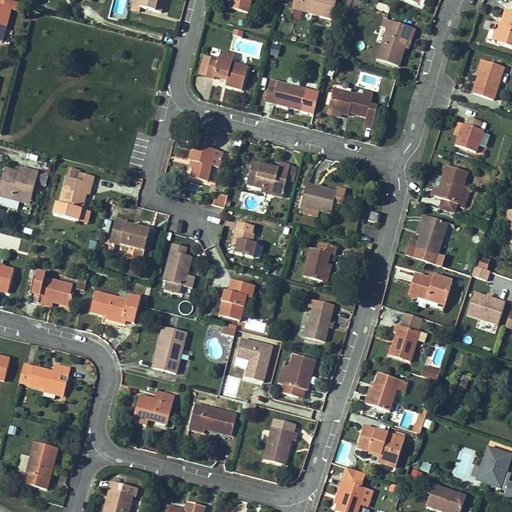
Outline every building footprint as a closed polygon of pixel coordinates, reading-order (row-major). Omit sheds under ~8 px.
[(0,0),(0,42),(2,43),(10,9),(19,12),(21,4),(4,0),(0,0)] [(134,0),(133,8),(132,10),(140,12),(141,8),(161,13),(164,0),(134,0)] [(248,13),(251,0),(231,0),(230,8),(248,13)] [(336,0),(294,0),(292,9),(332,19),(336,0)] [(390,7),(378,4),(376,10),(388,13),(390,7)] [(495,42),(511,47),(511,12),(506,10),(501,25),(495,42)] [(382,28),(388,30),(377,60),(398,67),(409,36),(412,37),(414,30),(385,20),(382,28)] [(495,42),(501,25),(498,24),(492,41),(495,42)] [(235,31),(233,36),(242,39),(243,33),(235,31)] [(271,45),(270,56),(278,57),(279,45),(271,45)] [(248,68),(232,64),(234,56),(221,53),(219,60),(211,58),(211,59),(206,76),(206,77),(214,80),(215,77),(215,75),(228,78),(227,80),(225,86),(242,90),(248,68)] [(206,76),(211,59),(204,57),(200,75),(206,76)] [(486,62),(484,61),(480,60),(477,72),(480,74),(482,74),(486,62)] [(504,68),(486,62),(482,74),(480,74),(473,94),(493,101),(504,68)] [(332,78),(336,69),(332,67),(328,76),(332,78)] [(365,75),(364,82),(379,86),(381,80),(365,75)] [(307,90),(280,83),(280,82),(271,79),(265,102),(302,111),(307,90)] [(373,95),(363,93),(362,97),(333,90),(328,111),(329,111),(342,114),(349,116),(349,114),(367,118),(364,127),(372,129),(377,108),(370,106),(373,95)] [(476,153),(478,146),(483,132),(479,130),(482,123),(469,118),(467,126),(463,125),(459,137),(456,146),(476,153)] [(459,137),(463,125),(459,123),(455,135),(459,137)] [(210,130),(198,127),(194,142),(206,146),(210,130)] [(219,168),(223,153),(193,145),(189,161),(195,163),(191,178),(207,183),(211,166),(219,168)] [(280,164),(279,170),(252,164),(247,185),(263,189),(273,191),(272,195),(282,198),(287,180),(289,173),(290,166),(280,164)] [(447,166),(443,178),(439,190),(437,189),(434,197),(442,200),(439,209),(455,214),(455,212),(468,173),(447,166)] [(21,168),(19,173),(18,177),(16,176),(17,172),(5,169),(0,186),(0,196),(0,197),(0,198),(0,205),(17,210),(20,202),(30,205),(38,173),(21,168)] [(53,215),(78,222),(82,210),(89,184),(92,185),(94,177),(80,174),(80,171),(69,169),(60,204),(56,203),(53,215)] [(289,173),(287,180),(293,182),(295,175),(289,173)] [(48,178),(40,175),(37,184),(45,187),(48,178)] [(439,190),(443,178),(438,176),(431,196),(434,197),(437,189),(439,190)] [(188,192),(199,195),(200,188),(190,185),(188,192)] [(306,185),(301,206),(319,211),(331,214),(334,203),(342,205),(346,191),(338,189),(337,193),(306,185)] [(463,189),(458,204),(465,207),(470,191),(463,189)] [(216,200),(214,206),(224,209),(227,198),(221,197),(216,200)] [(319,211),(301,206),(299,213),(318,218),(319,211)] [(82,210),(78,222),(89,225),(92,213),(82,210)] [(377,224),(380,215),(371,212),(368,221),(377,224)] [(423,216),(420,223),(424,224),(420,236),(416,249),(437,256),(448,224),(423,216)] [(479,217),(477,222),(488,225),(490,220),(479,217)] [(142,261),(148,240),(150,241),(153,232),(126,225),(127,222),(116,219),(110,243),(135,249),(132,259),(142,261)] [(108,234),(111,222),(105,220),(102,232),(108,234)] [(237,223),(233,239),(239,241),(235,254),(261,261),(264,247),(257,246),(257,245),(252,244),(255,235),(253,235),(255,227),(237,223)] [(320,244),(318,251),(310,249),(303,277),(323,282),(330,254),(334,255),(336,248),(320,244)] [(195,278),(187,276),(192,258),(184,256),(187,248),(173,245),(163,281),(166,282),(164,289),(180,294),(182,287),(192,289),(195,278)] [(416,249),(408,246),(404,256),(443,268),(446,259),(437,256),(416,249)] [(489,261),(478,257),(475,267),(486,271),(489,261)] [(0,291),(8,294),(14,270),(5,268),(6,266),(3,265),(4,260),(0,258),(0,291)] [(327,264),(323,282),(326,283),(331,265),(327,264)] [(486,282),(489,273),(475,268),(472,277),(486,282)] [(79,281),(80,277),(59,272),(59,275),(65,276),(64,277),(79,281)] [(30,302),(39,304),(40,299),(53,303),(70,307),(73,296),(70,296),(73,286),(45,279),(46,275),(37,273),(30,302)] [(511,299),(511,279),(492,273),(486,291),(511,299)] [(445,306),(452,282),(434,276),(433,281),(428,279),(415,275),(409,295),(412,301),(418,298),(445,306)] [(87,279),(80,277),(79,281),(77,288),(85,290),(87,279)] [(232,281),(229,293),(225,292),(219,316),(240,322),(246,298),(251,299),(254,286),(232,281)] [(124,321),(134,324),(141,300),(130,297),(130,295),(122,293),(120,299),(95,293),(90,312),(107,317),(124,321)] [(467,316),(481,320),(498,326),(505,303),(474,293),(467,316)] [(325,343),(329,329),(335,306),(304,299),(302,305),(312,308),(305,338),(325,343)] [(390,356),(410,363),(420,333),(418,333),(423,320),(405,314),(401,327),(396,325),(394,333),(397,334),(390,356)] [(163,328),(159,346),(161,347),(157,361),(155,361),(153,369),(176,375),(187,334),(163,328)] [(222,335),(234,338),(235,331),(223,328),(222,335)] [(262,382),(271,348),(239,340),(234,359),(246,362),(243,377),(262,382)] [(425,364),(439,368),(446,349),(432,344),(425,364)] [(307,392),(309,383),(307,383),(310,373),(312,374),(315,361),(293,355),(290,369),(283,367),(278,384),(283,385),(281,394),(303,399),(305,391),(307,392)] [(10,360),(0,357),(0,380),(4,382),(10,360)] [(50,372),(24,365),(20,383),(45,390),(43,397),(55,400),(56,396),(56,392),(64,394),(70,369),(55,365),(53,373),(52,374),(50,374),(50,372)] [(425,378),(437,382),(440,373),(428,369),(425,378)] [(493,371),(491,377),(499,380),(502,374),(493,371)] [(389,412),(396,390),(400,381),(378,374),(371,397),(369,396),(366,404),(389,412)] [(461,376),(455,390),(462,393),(468,379),(461,376)] [(425,386),(435,389),(437,382),(427,379),(425,386)] [(407,383),(400,381),(396,390),(404,393),(407,383)] [(156,393),(154,400),(140,397),(133,422),(143,424),(144,419),(148,420),(167,425),(170,415),(168,414),(170,405),(172,406),(175,397),(156,393)] [(231,436),(237,416),(195,405),(189,430),(204,434),(205,429),(231,436)] [(414,426),(412,432),(420,435),(428,410),(425,409),(423,415),(419,414),(415,427),(414,426)] [(295,426),(274,420),(272,428),(293,433),(295,426)] [(357,448),(370,452),(381,455),(380,458),(379,463),(396,468),(405,440),(364,427),(357,448)] [(10,428),(8,434),(15,436),(17,430),(10,428)] [(298,434),(293,433),(272,428),(264,460),(285,466),(292,440),(296,441),(298,434)] [(35,443),(31,458),(21,455),(16,472),(26,475),(25,477),(19,475),(17,483),(46,490),(48,480),(49,481),(51,473),(49,472),(52,462),(54,462),(58,449),(35,443)] [(511,457),(511,455),(488,447),(476,481),(506,491),(503,500),(511,502),(511,483),(504,481),(511,457)] [(366,475),(347,469),(340,489),(343,490),(338,504),(335,511),(336,511),(357,511),(360,506),(367,508),(373,491),(361,488),(366,475)] [(419,481),(422,474),(413,471),(411,478),(419,481)] [(112,483),(110,490),(113,491),(110,501),(107,500),(104,511),(128,511),(133,496),(136,497),(137,490),(112,483)] [(398,494),(400,488),(391,485),(389,491),(398,494)] [(460,511),(466,497),(434,486),(426,506),(442,511),(460,511)] [(165,511),(203,511),(205,507),(187,503),(185,511),(182,511),(183,511),(167,507),(165,511)]
